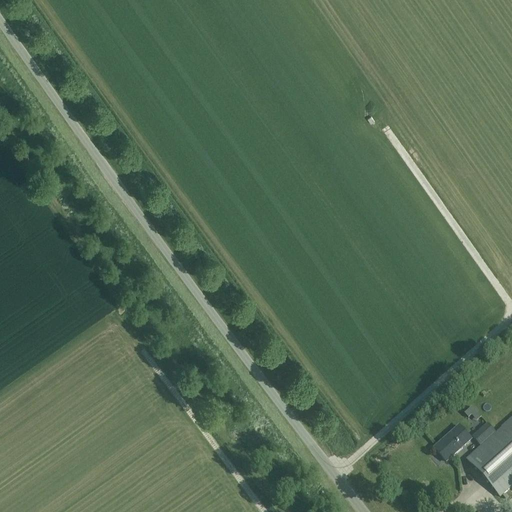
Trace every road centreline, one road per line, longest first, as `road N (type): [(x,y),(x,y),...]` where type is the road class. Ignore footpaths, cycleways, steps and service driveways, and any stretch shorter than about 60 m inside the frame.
road 1 (unclassified): [(359,511),(0,31)]
road 2 (unknown): [(335,480),(511,318)]
